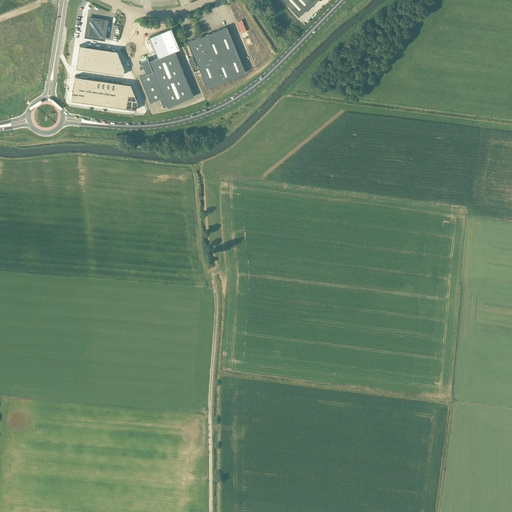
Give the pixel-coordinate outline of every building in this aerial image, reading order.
[(283,0),(298,15),(314,0),(283,0)] [(88,18),(86,34),(104,37),(106,21),(88,18)] [(241,32),(246,30),(242,19),(237,21),(241,32)] [(199,35),(187,41),(193,56),(194,55),(207,88),(246,72),(226,26),(200,36),(199,35)] [(171,27),(149,36),(158,57),(174,50),(180,48),(171,27)] [(79,44),(76,67),(123,74),(124,67),(117,50),(79,44)] [(164,97),(168,107),(193,97),(174,50),(158,57),(148,61),(147,58),(141,61),(146,73),(140,76),(150,102),(159,99),(164,97)] [(75,75),(71,99),(137,109),(138,100),(131,83),(75,75)] [(164,97),(159,99),(162,105),(161,106),(161,108),(163,107),(163,109),(168,107),(164,97)] [(191,105),(205,100),(203,97),(190,102),(191,105)]
